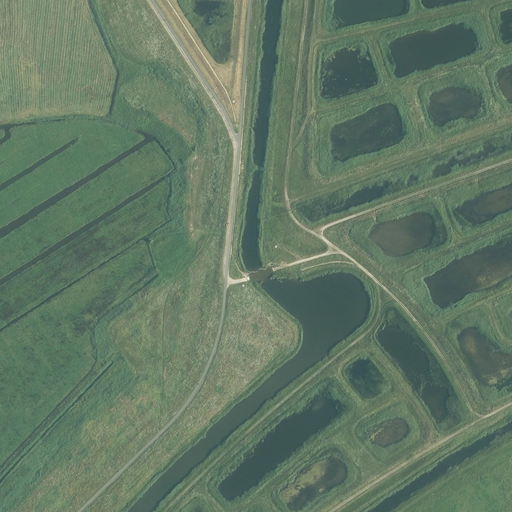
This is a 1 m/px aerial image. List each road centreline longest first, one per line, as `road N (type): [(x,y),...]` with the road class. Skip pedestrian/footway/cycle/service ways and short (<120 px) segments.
road 1 (track): [(147,0),(232,137),(225,283),(338,250)]
road 2 (track): [(165,511),(366,333),(379,311)]
road 3 (track): [(287,202),(511,122)]
road 4 (track): [(511,160),(312,232)]
road 5 (track): [(307,0),(287,202)]
road 6 (track): [(312,41),(501,0)]
road 7 (track): [(375,279),(433,344),(477,421)]
road 8 (track): [(477,421),(333,511)]
road 9 (track): [(290,148),(307,118),(317,0)]
